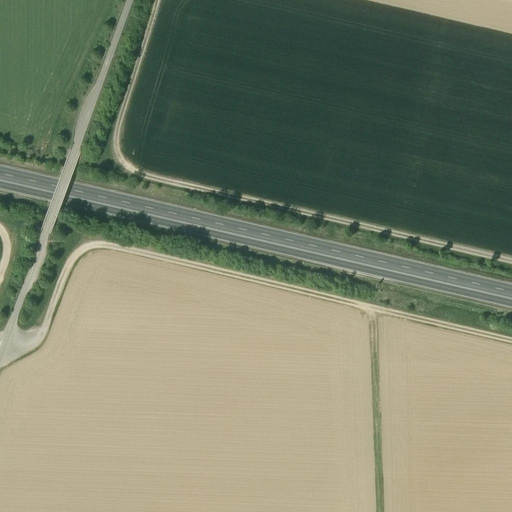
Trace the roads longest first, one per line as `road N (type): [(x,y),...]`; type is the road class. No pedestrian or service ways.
road 1 (track): [(156,0),(117,129),(120,165),(174,185),(511,264)]
road 2 (trunk): [(511,295),(0,176)]
road 3 (track): [(33,338),(70,261),(89,245),(372,310)]
road 4 (track): [(511,343),(372,310),(373,350)]
road 5 (track): [(381,511),(373,350)]
road 6 (track): [(75,147),(129,0)]
road 7 (track): [(0,357),(45,233)]
